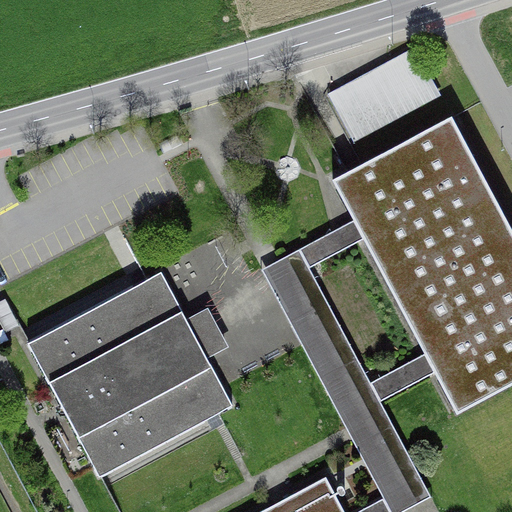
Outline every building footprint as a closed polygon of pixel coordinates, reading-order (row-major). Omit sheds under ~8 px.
[(410,57),(330,100),(354,144),(434,102),(410,57)] [(511,381),(511,238),(448,119),(332,181),(353,220),(363,239),(424,354),(434,372),(456,412),(511,381)] [(306,268),(363,239),(353,220),(271,263),(258,269),(348,438),(381,499),(356,511),(401,511),(406,510),(428,498),(377,402),(434,372),(424,354),(367,384),(306,268)] [(97,477),(230,406),(208,364),(203,367),(177,317),(181,314),(159,273),(26,344),(97,477)] [(339,511),(322,479),(260,511),(339,511)]
